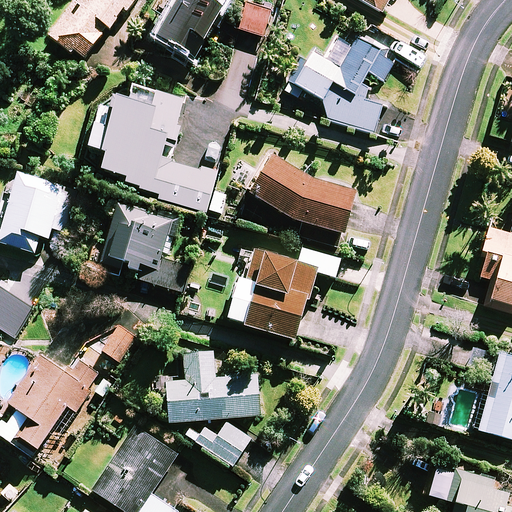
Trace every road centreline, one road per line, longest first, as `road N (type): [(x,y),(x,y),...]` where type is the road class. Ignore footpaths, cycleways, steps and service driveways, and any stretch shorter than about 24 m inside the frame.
road 1 (residential): [(505,0),(473,46),(456,92),(397,299)]
road 2 (residential): [(397,299),(361,392),(282,511)]
